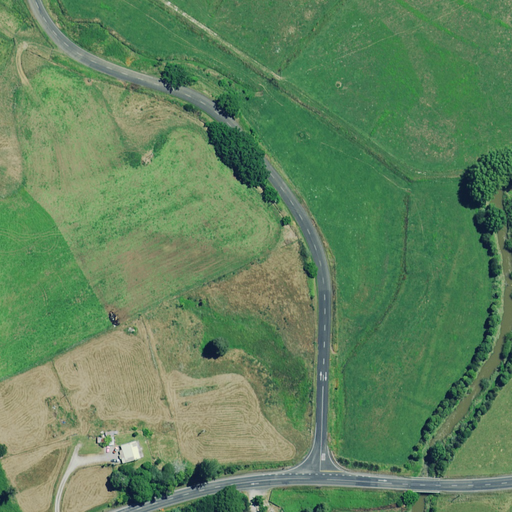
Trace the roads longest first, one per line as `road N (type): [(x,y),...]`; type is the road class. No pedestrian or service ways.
road 1 (unclassified): [(35,0),(51,31),(96,60),(169,83),(225,113),(305,222),(321,268),(320,479)]
road 2 (unclassified): [(130,511),(244,482),(320,479)]
road 3 (unclassified): [(320,479),(511,482)]
